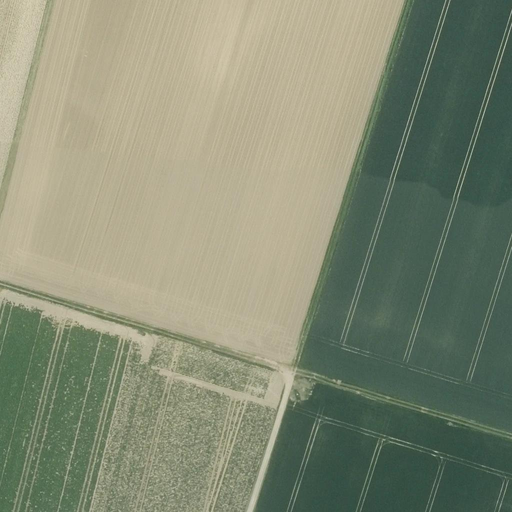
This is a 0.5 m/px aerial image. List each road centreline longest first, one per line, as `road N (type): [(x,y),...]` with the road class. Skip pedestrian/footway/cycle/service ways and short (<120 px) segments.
road 1 (track): [(290,376),(416,0)]
road 2 (track): [(290,376),(0,288)]
road 3 (track): [(58,0),(0,223)]
road 4 (track): [(290,376),(511,441)]
road 5 (track): [(248,511),(290,376)]
